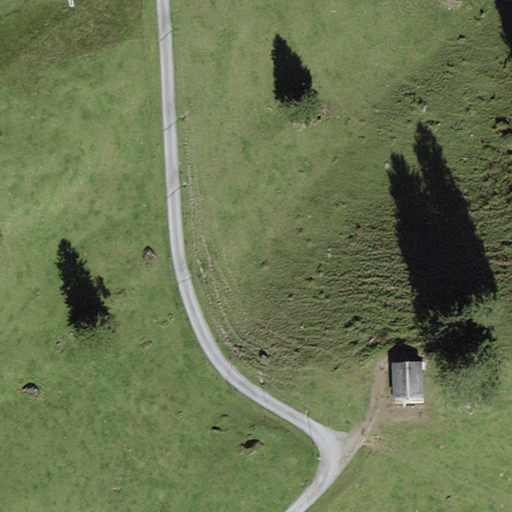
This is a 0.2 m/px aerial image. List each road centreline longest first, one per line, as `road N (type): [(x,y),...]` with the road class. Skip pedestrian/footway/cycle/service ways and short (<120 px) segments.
road 1 (track): [(163,0),(173,203),(193,312),(223,369),(329,446),(323,479),(294,511)]
road 2 (track): [(477,423),(394,416),(329,446)]
